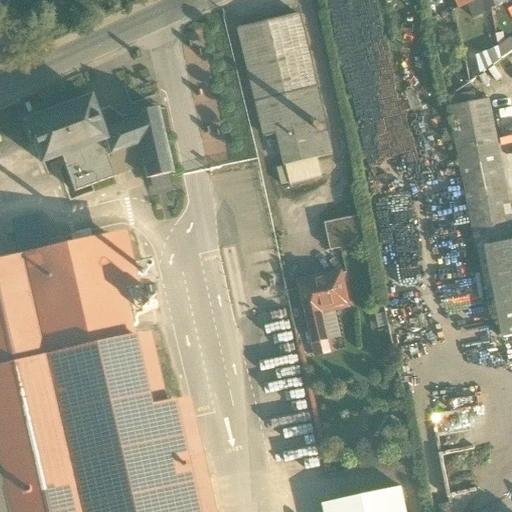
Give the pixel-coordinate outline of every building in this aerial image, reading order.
[(286,167),(317,159),(331,156),(297,15),(239,29),(265,138),(278,135),(286,167)] [(41,164),(60,157),(83,148),(89,164),(106,157),(138,146),(137,145),(138,145),(133,122),(102,133),(95,113),(89,99),(25,123),(41,164)] [(484,293),(495,290),(487,248),(511,243),(511,220),(488,100),(448,108),(484,293)] [(108,108),(95,113),(102,133),(133,122),(132,115),(121,119),(108,108)] [(132,115),(133,122),(138,145),(137,145),(138,146),(142,164),(145,180),(171,174),(156,109),(132,115)] [(138,146),(106,157),(112,174),(142,164),(138,146)] [(114,178),(112,174),(106,157),(89,164),(83,148),(60,157),(74,193),(114,178)] [(321,178),(317,159),(286,167),(291,185),(321,178)] [(325,224),(331,251),(365,244),(359,217),(325,224)] [(127,232),(108,236),(121,291),(140,287),(127,232)] [(108,236),(0,261),(0,494),(4,511),(216,511),(209,479),(207,480),(206,477),(189,481),(171,402),(166,403),(147,408),(131,337),(121,291),(108,236)] [(511,338),(511,243),(487,248),(495,290),(504,340),(511,338)] [(299,283),(313,345),(322,343),(328,342),(321,314),(349,308),(341,273),(299,283)] [(137,301),(140,312),(154,309),(151,298),(137,301)] [(150,333),(131,337),(147,408),(166,403),(150,333)] [(313,345),(316,355),(325,353),(322,343),(313,345)] [(189,398),(171,402),(189,481),(206,477),(189,398)] [(406,511),(402,488),(323,505),(324,511),(406,511)]
